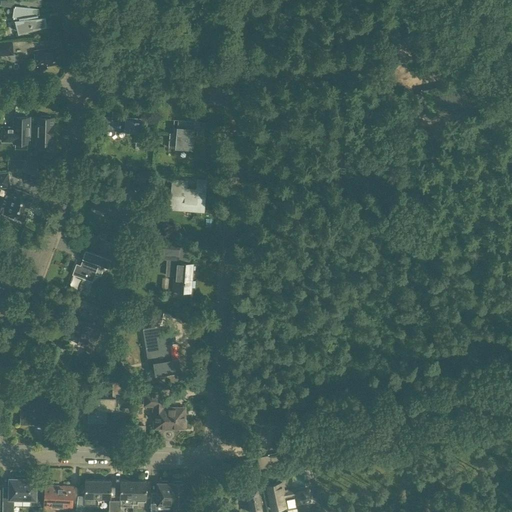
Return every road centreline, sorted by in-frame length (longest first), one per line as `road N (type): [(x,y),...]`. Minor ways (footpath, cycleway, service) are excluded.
road 1 (residential): [(211,463),(241,95)]
road 2 (track): [(211,452),(511,381)]
road 3 (track): [(226,278),(258,269),(324,228),(348,143),(400,101),(403,89)]
road 4 (residential): [(211,463),(0,455)]
road 5 (residential): [(40,263),(80,166),(81,86)]
road 6 (residential): [(81,86),(241,95)]
